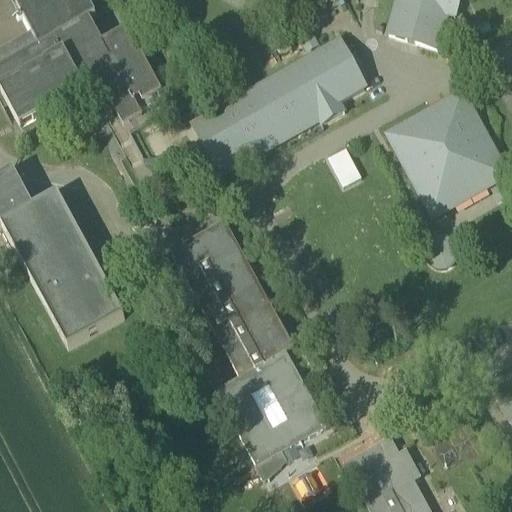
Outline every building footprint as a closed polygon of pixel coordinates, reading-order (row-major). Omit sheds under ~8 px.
[(95,84),(120,131),(139,121),(131,106),(139,101),(142,106),(158,97),(126,37),(102,50),(88,25),(92,23),(79,0),(4,0),(28,43),(34,55),(0,73),(0,96),(1,96),(19,130),(82,96),(80,92),(73,79),(88,71),(95,84)] [(391,0),(380,40),(428,53),(437,20),(447,23),(452,0),(391,0)] [(0,73),(34,55),(28,43),(0,58),(0,73)] [(201,152),(217,180),(313,125),(316,131),(340,117),(334,107),(359,93),(335,51),(288,78),(292,83),(226,121),(225,119),(195,137),(203,151),(201,152)] [(73,79),(80,92),(95,84),(88,71),(73,79)] [(389,138),(433,218),(506,178),(462,98),(389,138)] [(341,189),(361,180),(346,149),(327,158),(341,189)] [(13,181),(1,188),(22,224),(34,218),(13,181)] [(0,236),(1,236),(22,224),(1,188),(0,188),(0,236)] [(55,205),(34,218),(22,224),(1,236),(69,356),(123,326),(102,289),(55,205)] [(405,223),(427,263),(433,269),(441,271),(449,269),(456,263),(457,252),(453,245),(447,241),(439,240),(431,243),(417,216),(405,223)] [(271,331),(279,326),(225,227),(216,232),(271,331)] [(185,281),(240,381),(251,401),(269,391),(288,426),(271,435),(282,457),(327,432),(286,357),(294,352),(280,326),(279,326),(271,331),(216,232),(171,256),(178,268),(176,269),(183,282),(185,281)] [(179,355),(195,384),(212,374),(196,345),(179,355)] [(191,386),(201,403),(215,395),(225,390),(215,373),(212,374),(195,384),(191,386)] [(282,457),(271,435),(251,401),(240,381),(225,390),(215,395),(256,469),(256,471),(282,457)] [(367,509),(368,511),(426,511),(413,486),(420,482),(406,455),(399,459),(390,442),(376,450),(345,467),(358,489),(368,509),(367,509)] [(287,466),(282,457),(256,471),(264,486),(271,482),(287,466)]
